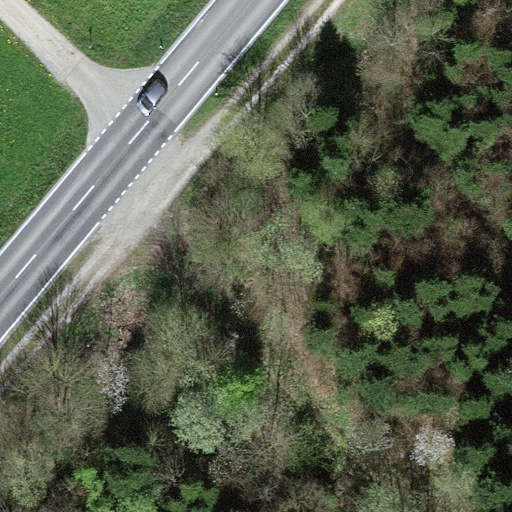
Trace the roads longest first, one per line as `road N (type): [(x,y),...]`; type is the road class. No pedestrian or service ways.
road 1 (track): [(0,390),(324,0)]
road 2 (primary): [(0,297),(250,0)]
road 3 (track): [(7,0),(144,125)]
